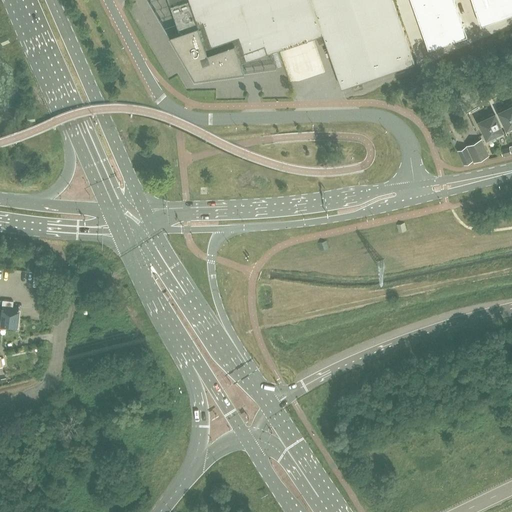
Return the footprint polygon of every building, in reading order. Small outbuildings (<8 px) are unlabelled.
[(168,0),(179,31),(170,34),(195,77),(244,70),(242,61),(323,33),(341,87),(414,62),(392,0),(168,0)] [(411,0),(428,48),(467,35),(454,0),(411,0)] [(511,0),(472,0),(481,24),(511,12),(511,0)] [(6,35),(0,37),(0,40),(2,45),(9,42),(6,35)] [(354,91),(363,88),(361,82),(352,86),(354,91)] [(507,129),(511,126),(511,119),(506,108),(505,109),(504,108),(499,110),(500,111),(498,112),(507,129)] [(486,118),(495,135),(503,131),(495,114),(494,114),(492,113),(488,115),(488,117),(486,118)] [(34,114),(26,115),(27,123),(35,122),(34,114)] [(487,139),(495,135),(486,118),(484,117),(480,119),(479,121),(478,121),(487,139)] [(467,145),(473,160),(474,161),(488,155),(481,139),(467,145)] [(457,150),(463,161),(464,164),(472,160),(466,146),(457,150)] [(405,222),(396,225),(398,233),(407,230),(405,222)] [(326,240),(318,242),(320,250),(328,248),(326,240)] [(0,311),(0,316),(18,319),(18,314),(20,315),(20,310),(19,310),(19,308),(12,308),(12,300),(4,300),(3,312),(0,311)] [(0,327),(17,329),(17,328),(18,328),(19,323),(18,323),(18,319),(0,316),(0,327)]
